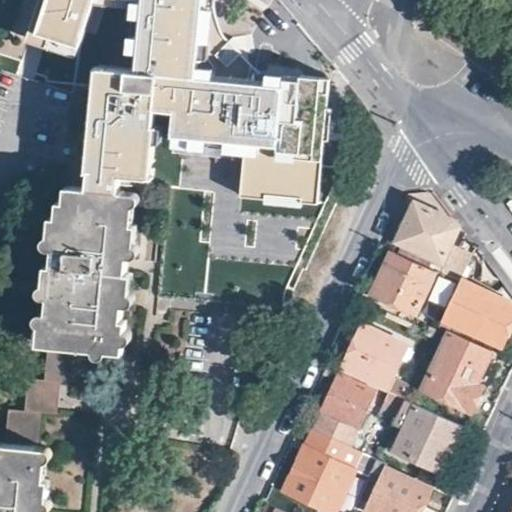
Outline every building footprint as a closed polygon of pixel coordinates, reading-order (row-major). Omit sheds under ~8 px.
[(140,0),(40,0),(27,42),(74,58),(92,0),(103,0),(140,3),(140,0)] [(208,0),(140,0),(140,3),(133,75),(89,71),(77,186),(121,190),(122,180),(151,183),(158,113),(177,115),(175,136),(250,143),(281,146),(287,86),(268,84),(201,78),(202,65),(208,0)] [(217,0),(208,0),(202,65),(211,66),(217,0)] [(287,86),(281,146),(250,143),(249,152),(245,198),(322,205),(334,81),(269,75),(268,84),(287,86)] [(249,152),(250,143),(175,136),(174,145),(249,152)] [(77,186),(70,185),(68,200),(59,200),(57,202),(44,343),(123,351),(127,319),(121,318),(133,191),(121,190),(77,186)] [(203,218),(205,192),(192,191),(189,216),(203,218)] [(459,280),(460,276),(471,253),(450,244),(459,224),(455,219),(415,200),(398,240),(443,262),(442,273),(445,274),(459,280)] [(435,269),(392,248),(372,292),(414,312),(435,269)] [(432,302),(446,309),(459,280),(445,274),(432,302)] [(446,309),(438,326),(448,331),(449,330),(461,335),(465,327),(501,344),(511,321),(511,303),(510,300),(460,276),(459,280),(446,309)] [(396,367),(407,341),(374,325),(367,340),(354,333),(341,363),(385,384),(393,366),(396,367)] [(471,409),(498,353),(491,350),(490,348),(461,335),(449,330),(448,331),(423,387),(471,409)] [(43,381),(61,382),(77,384),(81,351),(81,350),(80,349),(79,348),(47,345),(43,381)] [(338,371),(313,425),(346,441),(371,387),(338,371)] [(28,379),(24,411),(41,413),(57,414),(61,382),(43,381),(28,379)] [(390,381),(387,388),(397,393),(400,386),(390,381)] [(395,408),(401,395),(397,393),(387,388),(381,401),(395,408)] [(405,397),(391,427),(395,428),(401,415),(408,418),(398,439),(393,437),(390,445),(395,448),(395,449),(441,471),(462,424),(405,397)] [(7,410),(4,441),(37,444),(41,413),(24,411),(7,410)] [(346,441),(313,425),(284,487),(333,510),(355,464),(339,456),(346,441)] [(0,511),(40,511),(47,448),(0,443),(0,511)] [(370,464),(373,455),(361,450),(356,459),(370,464)] [(376,457),(368,476),(377,481),(364,506),(376,511),(418,511),(430,487),(386,466),(387,464),(387,463),(387,462),(386,461),(376,457)]
